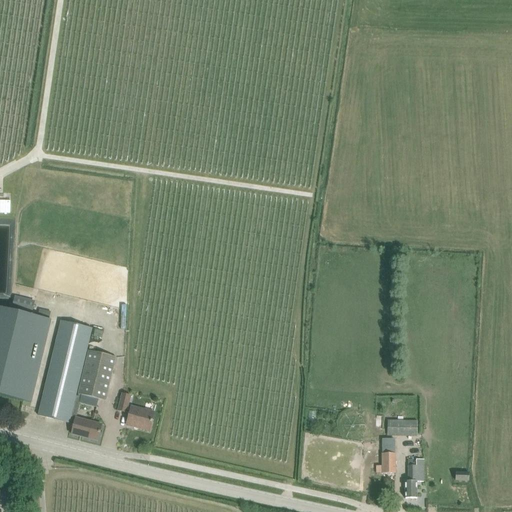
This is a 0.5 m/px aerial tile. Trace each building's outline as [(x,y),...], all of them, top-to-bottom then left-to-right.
[(15,298),(13,308),(31,312),(33,303),(15,298)] [(51,320),(0,307),(0,395),(31,403),(32,399),(34,390),(44,350),(51,320)] [(38,416),(74,425),(75,419),(76,419),(81,397),(76,396),(81,372),(83,373),(88,351),(93,329),(61,321),(38,416)] [(116,358),(88,351),(83,373),(78,394),(105,400),(116,358)] [(118,411),(126,413),(131,396),(122,394),(118,411)] [(126,425),(135,427),(135,426),(150,429),(154,413),(131,407),(126,425)] [(75,419),(74,425),(72,434),(98,441),(102,425),(92,423),(76,419),(75,419)] [(387,429),(387,436),(418,437),(418,422),(387,421),(387,429)] [(381,439),(382,453),(394,453),(394,439),(381,439)] [(382,467),(376,467),(376,474),(383,474),(395,473),(395,463),(394,453),(382,453),(382,464),(382,467)] [(408,482),(405,482),(405,488),(405,499),(417,499),(417,488),(416,482),(424,482),(424,472),(424,459),(416,459),(416,463),(414,463),(414,460),(408,460),(408,472),(408,482)] [(455,481),(469,481),(469,473),(456,473),(455,481)]
